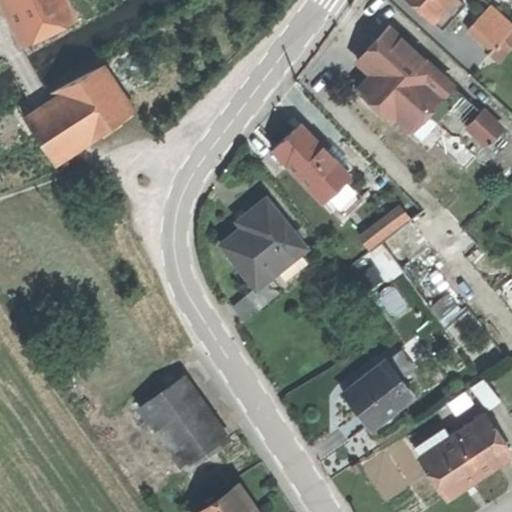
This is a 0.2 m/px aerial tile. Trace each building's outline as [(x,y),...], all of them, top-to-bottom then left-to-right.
[(2,0),(22,43),(75,18),(66,0),(2,0)] [(409,0),(441,29),(464,4),(460,0),(409,0)] [(511,25),(497,12),(463,50),(480,65),(511,28),(511,25)] [(378,90),(369,100),(391,121),(395,117),(410,131),(425,114),(441,97),(425,83),(435,72),(388,29),(372,46),(357,62),(372,76),(368,80),(378,90)] [(59,96),(25,118),(54,164),(93,139),(134,113),(102,64),(57,93),(59,96)] [(358,90),(369,100),(378,90),(368,80),(358,90)] [(440,92),(451,101),(458,94),(448,84),(440,92)] [(452,107),(441,97),(425,114),(436,125),(452,107)] [(482,113),(469,127),(487,144),(500,130),(482,113)] [(421,141),(436,125),(425,114),(410,131),(421,141)] [(298,124),(294,129),(305,141),(310,136),(298,124)] [(284,138),(271,150),(321,203),(325,198),(344,181),(348,177),(310,136),(305,141),(294,129),(284,138)] [(361,199),(344,181),(325,198),(342,217),(361,199)] [(241,229),(220,245),(237,266),(254,288),(268,277),(303,249),(265,201),(237,223),(241,229)] [(403,202),(361,234),(373,249),(415,217),(403,202)] [(280,293),(268,277),(254,288),(245,296),(256,309),(257,311),(280,293)] [(243,320),(256,309),(245,296),(232,306),(243,320)] [(357,411),(371,429),(412,396),(385,362),(344,394),(357,411)] [(141,402),(185,467),(228,438),(184,373),(141,402)] [(493,405),(501,398),(484,380),(476,388),(493,405)] [(430,473),(446,497),(509,456),(484,416),(450,438),(444,428),(414,448),(430,473)] [(251,511),(256,509),(247,495),(238,482),(194,511),(251,511)]
